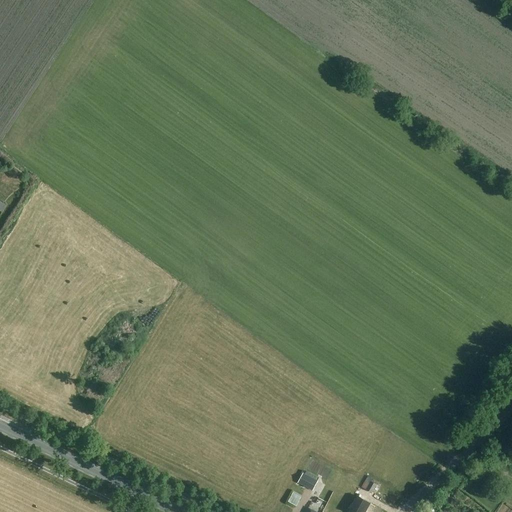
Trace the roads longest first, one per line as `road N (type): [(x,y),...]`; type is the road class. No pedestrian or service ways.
road 1 (secondary): [(178,511),(0,424)]
road 2 (unclassified): [(402,511),(511,407)]
